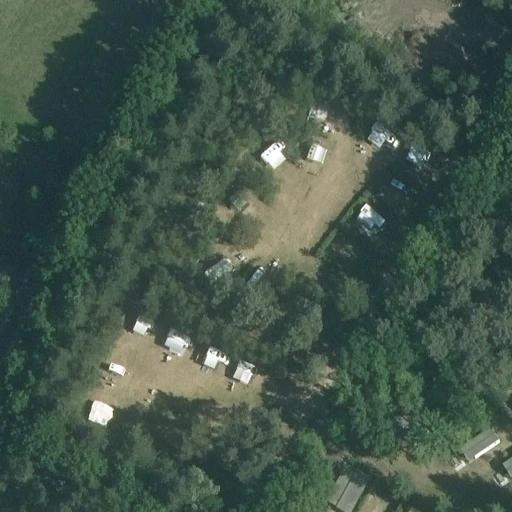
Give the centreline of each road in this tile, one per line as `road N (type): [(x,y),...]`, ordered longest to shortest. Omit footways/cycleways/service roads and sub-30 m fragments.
road 1 (track): [(511,201),(453,183),(273,480),(335,511)]
road 2 (unclassified): [(0,344),(174,0)]
road 3 (track): [(315,407),(429,463),(474,474)]
